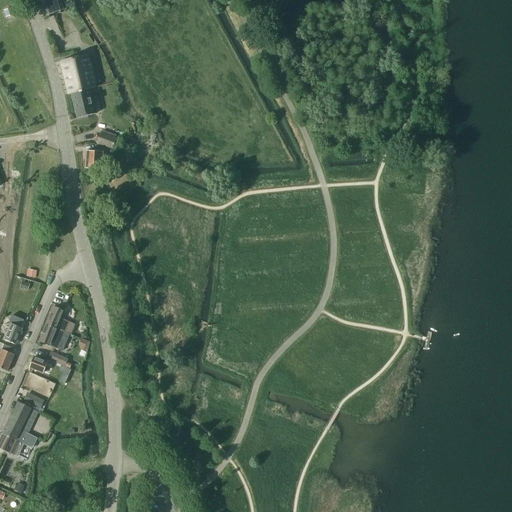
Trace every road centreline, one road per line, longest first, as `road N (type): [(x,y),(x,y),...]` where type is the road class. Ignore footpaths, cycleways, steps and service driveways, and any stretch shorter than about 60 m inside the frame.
road 1 (unclassified): [(25,0),(54,89),(88,270)]
road 2 (unclassified): [(88,270),(112,388),(115,462)]
road 3 (unclassified): [(0,411),(52,288),(88,270)]
